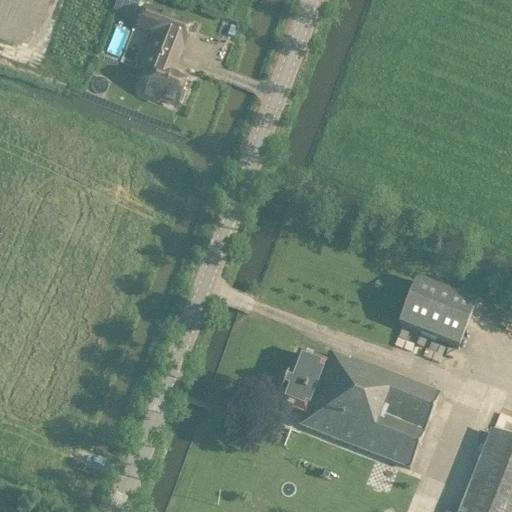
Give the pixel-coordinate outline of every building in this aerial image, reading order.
[(115,0),(115,1),(136,8),(138,0),(115,0)] [(186,45),(193,29),(143,9),(136,26),(155,33),(144,61),(156,65),(145,94),(149,95),(148,99),(157,102),(158,99),(176,106),(177,104),(180,105),(184,94),(181,93),(185,83),(173,78),(175,74),(170,72),(178,52),(174,50),(177,42),(186,45)] [(455,351),(473,305),(414,281),(395,327),(455,351)] [(409,470),(438,396),(349,361),(348,363),(328,355),(325,364),(298,353),(277,405),(304,416),(300,427),(409,470)] [(511,511),(511,441),(487,432),(456,511),(511,511)]
